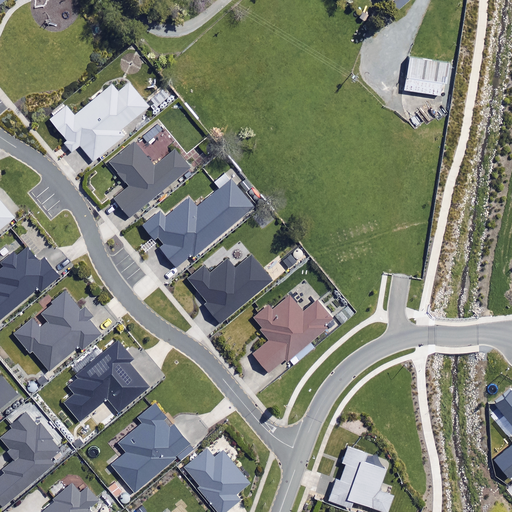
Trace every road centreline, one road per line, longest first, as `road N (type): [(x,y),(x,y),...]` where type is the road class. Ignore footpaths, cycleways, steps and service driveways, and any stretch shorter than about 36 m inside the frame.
road 1 (residential): [(0,136),(69,193),(107,274),(139,312),(202,357),(266,430),(301,450)]
road 2 (residential): [(301,450),(323,399),(374,350),(421,336),(511,338)]
